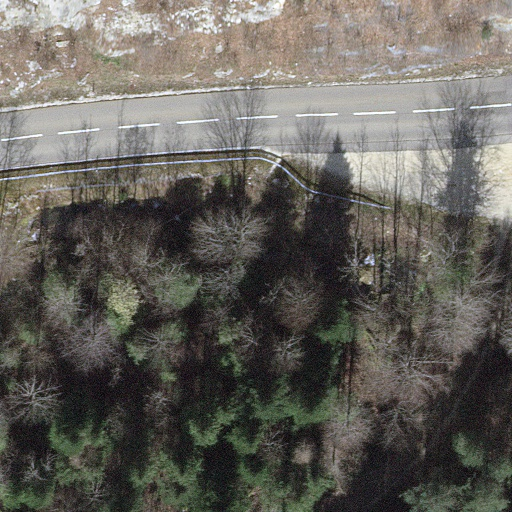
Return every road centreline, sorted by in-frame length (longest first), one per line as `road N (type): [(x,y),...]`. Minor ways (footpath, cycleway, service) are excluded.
road 1 (tertiary): [(0,140),(511,104)]
road 2 (track): [(352,511),(446,397),(501,309),(511,229)]
